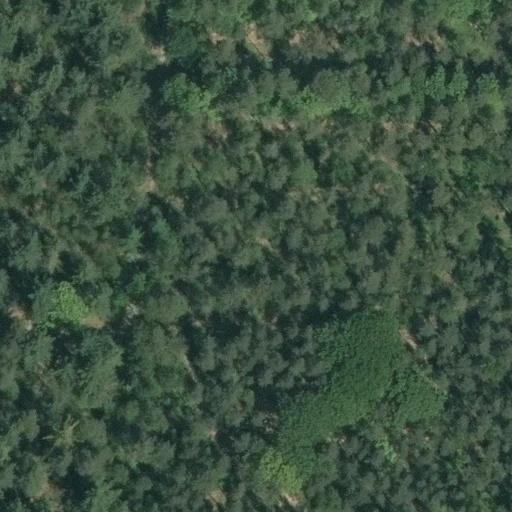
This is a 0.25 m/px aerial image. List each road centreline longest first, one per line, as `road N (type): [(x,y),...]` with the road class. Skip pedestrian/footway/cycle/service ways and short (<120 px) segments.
road 1 (track): [(302,511),(249,472),(159,337),(0,333)]
road 2 (track): [(163,0),(119,334)]
